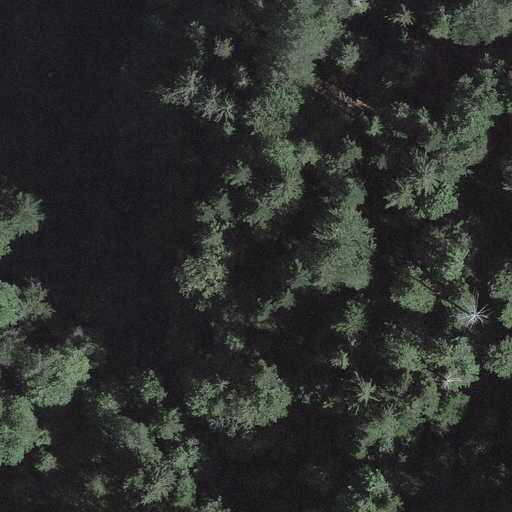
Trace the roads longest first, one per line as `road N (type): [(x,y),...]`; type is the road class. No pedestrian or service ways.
road 1 (track): [(312,511),(305,348),(319,311),(351,282),(459,223),(511,208)]
road 2 (track): [(0,508),(100,490),(133,498),(149,511)]
